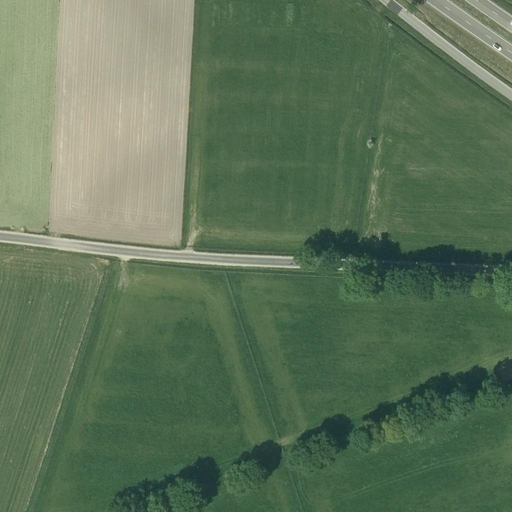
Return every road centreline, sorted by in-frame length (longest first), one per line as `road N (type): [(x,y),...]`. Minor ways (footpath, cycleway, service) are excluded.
road 1 (tertiary): [(0,239),(161,256),(511,271)]
road 2 (tertiary): [(511,97),(384,0)]
